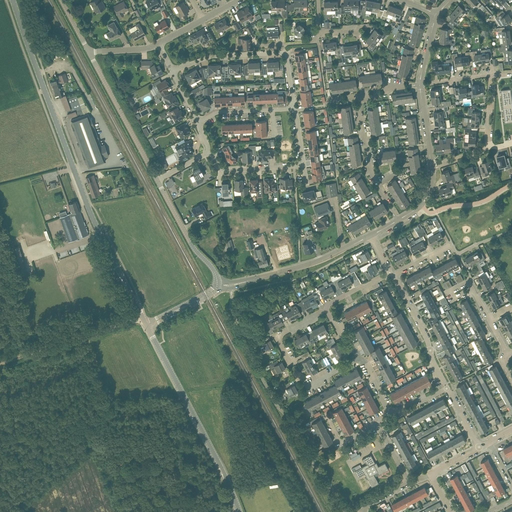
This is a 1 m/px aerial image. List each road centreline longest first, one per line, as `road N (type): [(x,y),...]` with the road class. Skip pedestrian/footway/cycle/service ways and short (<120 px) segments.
road 1 (tertiary): [(147,324),(103,243),(14,0)]
road 2 (tertiary): [(242,511),(147,324)]
road 3 (tertiary): [(218,282),(299,265),(369,234)]
road 4 (unclassified): [(159,180),(88,51)]
road 5 (residential): [(448,385),(393,276)]
